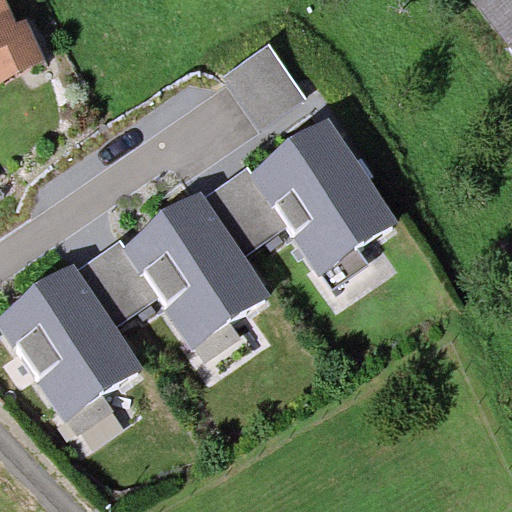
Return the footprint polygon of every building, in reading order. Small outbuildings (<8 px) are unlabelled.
[(18,18),(8,0),(0,0),(0,83),(48,60),(25,15),(18,18)] [(511,0),(480,0),(511,43),(511,0)] [(268,46),(224,78),(261,129),(305,97),(268,46)] [(397,221),(324,119),(252,174),(249,176),(286,227),(320,276),(325,272),(336,287),(370,264),(359,248),(397,221)] [(203,197),(246,256),(286,227),(249,176),(252,174),(246,166),(203,197)] [(203,197),(200,191),(125,244),(118,249),(154,300),(193,353),(195,352),(205,366),(243,339),(231,323),(273,294),(246,256),(203,197)] [(118,249),(125,244),(120,238),(76,269),(117,327),(154,300),(118,249)] [(76,269),(72,265),(0,318),(0,328),(67,421),(77,436),(115,409),(104,393),(144,364),(117,327),(76,269)]
